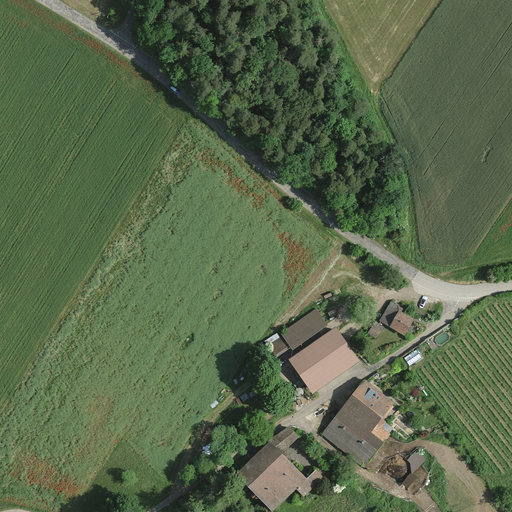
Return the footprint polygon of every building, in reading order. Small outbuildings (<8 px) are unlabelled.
[(400,307),(390,302),(379,323),(405,337),(414,320),(398,311),(400,307)] [(331,326),(318,310),(280,335),(291,350),(331,326)] [(312,396),(361,364),(338,328),(289,360),(312,396)] [(397,404),(365,380),(324,434),(368,468),(388,442),(375,433),(397,404)] [(271,444),(239,475),(275,511),(277,511),(298,493),(304,499),(325,479),(315,470),(306,479),(271,444)] [(418,449),(408,460),(417,469),(427,458),(418,449)]
